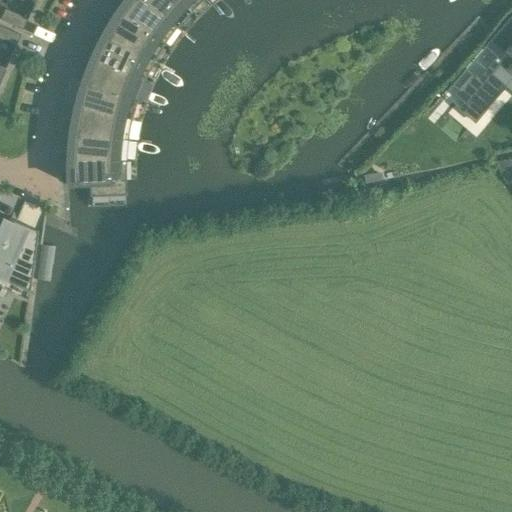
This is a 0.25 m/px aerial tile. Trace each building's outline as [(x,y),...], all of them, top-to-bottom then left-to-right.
[(123,0),(123,1),(116,11),(164,44),(177,27),(142,0),(123,0)] [(142,0),(177,27),(190,12),(178,0),(142,0)] [(178,0),(190,12),(202,0),(178,0)] [(0,18),(0,19),(23,30),(28,19),(5,8),(0,18)] [(109,22),(102,34),(154,62),(164,44),(116,11),(109,22)] [(0,39),(16,46),(20,35),(0,26),(0,39)] [(96,45),(91,57),(144,80),(154,62),(102,34),(96,45)] [(511,59),(511,46),(500,61),(511,59)] [(86,69),(81,81),(137,100),(144,80),(91,57),(86,69)] [(78,94),(74,106),(131,120),(137,100),(81,81),(78,94)] [(72,119),(70,132),(127,140),(131,120),(74,106),(72,119)] [(68,145),(67,158),(126,160),(127,140),(70,132),(68,145)] [(126,160),(67,158),(67,170),(67,184),(89,183),(90,196),(126,195),(126,160)] [(0,278),(29,292),(38,231),(9,218),(6,223),(2,221),(0,224),(0,278)]
